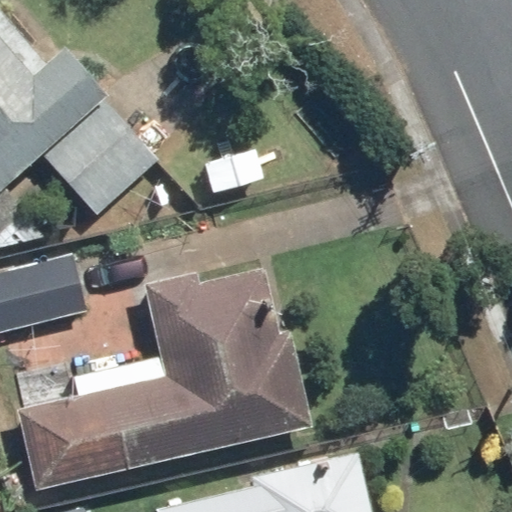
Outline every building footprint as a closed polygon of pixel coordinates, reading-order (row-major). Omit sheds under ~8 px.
[(0,0),(0,242),(20,238),(44,218),(7,174),(115,83),(78,39),(53,61),(0,0)] [(163,160),(115,103),(51,155),(98,213),(163,160)] [(81,249),(0,264),(0,324),(75,310),(77,324),(65,348),(21,353),(23,374),(88,367),(105,332),(140,326),(133,288),(90,295),(81,249)] [(21,386),(44,484),(319,419),(296,318),(285,321),(271,259),(205,275),(202,263),(145,277),(163,352),(21,386)] [(378,511),(363,444),(257,469),(259,481),(155,505),(156,511),(378,511)] [(10,511),(0,488),(0,511),(10,511)]
